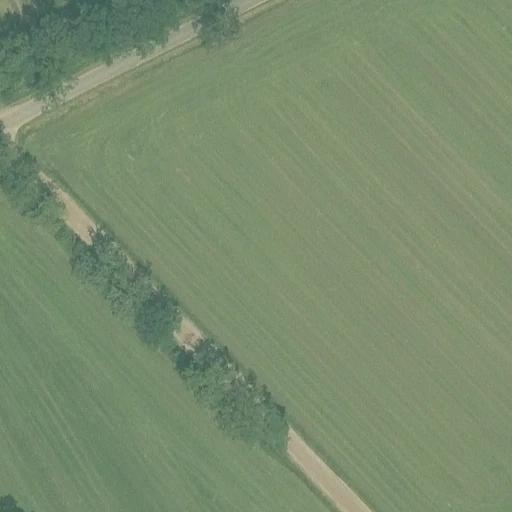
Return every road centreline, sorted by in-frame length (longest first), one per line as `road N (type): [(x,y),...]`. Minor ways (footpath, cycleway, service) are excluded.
road 1 (track): [(0,141),(355,511)]
road 2 (unclassified): [(0,125),(249,0)]
